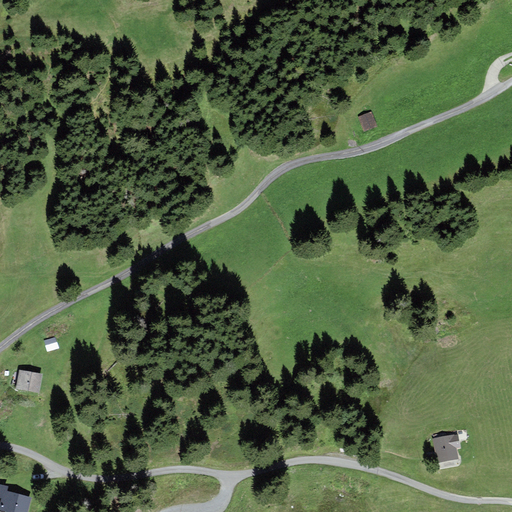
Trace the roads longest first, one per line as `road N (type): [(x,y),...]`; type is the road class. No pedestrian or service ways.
road 1 (track): [(511,82),(386,142),(281,171),(225,218),(61,305),(0,350)]
road 2 (track): [(0,445),(98,481),(236,475),(309,459),(379,470),(460,499),(511,501)]
